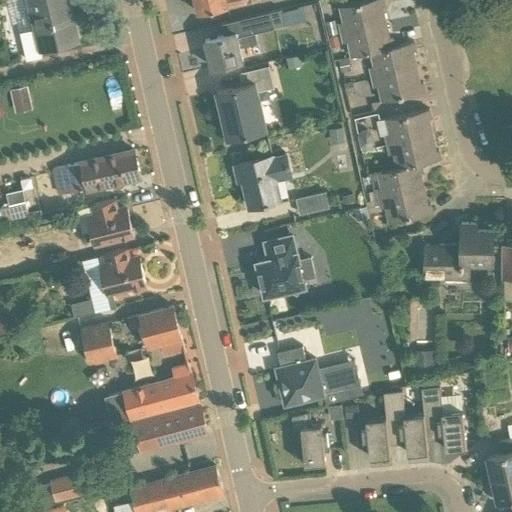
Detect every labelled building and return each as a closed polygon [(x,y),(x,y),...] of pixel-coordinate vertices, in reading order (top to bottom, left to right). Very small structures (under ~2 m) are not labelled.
[(20,33),(27,60),(43,56),(41,49),(79,40),(69,0),(29,0),(36,29),(20,33)] [(195,0),(199,13),(253,0),(195,0)] [(342,32),(386,22),(381,0),(368,0),(340,7),(343,22),(340,23),(342,32)] [(212,67),(243,60),(240,47),(259,43),(256,33),(285,26),(281,10),(222,24),(225,35),(206,40),(212,67)] [(336,20),(326,22),(329,36),(339,33),(336,20)] [(386,22),(342,32),(344,43),(348,42),(352,57),(372,52),(371,51),(392,46),(386,22)] [(330,38),(332,47),(339,46),(337,37),(330,38)] [(371,51),(372,52),(375,66),(371,67),(373,77),(417,67),(412,42),(392,46),(371,51)] [(301,55),(286,58),(288,68),(303,65),(301,55)] [(349,58),(340,60),(343,72),(352,70),(349,58)] [(258,92),(275,88),(270,66),(240,73),(243,85),(218,91),(229,137),(267,128),(258,92)] [(423,92),(417,67),(373,77),(375,86),(380,85),(384,101),(423,92)] [(353,81),(345,83),(347,93),(355,91),(353,81)] [(10,90),(14,105),(31,101),(28,86),(10,90)] [(390,144),(433,135),(427,110),(388,118),(391,133),(388,134),(390,144)] [(331,142),(345,140),(343,127),(330,128),(331,142)] [(362,131),(359,135),(362,147),(368,149),(373,149),(375,145),(373,133),(368,130),(362,131)] [(433,135),(390,144),(392,154),(396,154),(399,168),(399,169),(419,164),(439,160),(433,135)] [(59,194),(89,188),(105,184),(107,188),(114,191),(117,191),(121,189),(125,184),(125,180),(141,176),(135,150),(83,162),(53,169),(59,194)] [(275,180),(292,176),(287,154),(274,157),(274,156),(235,165),(239,182),(245,180),(251,208),(265,204),(266,206),(281,202),(275,180)] [(399,169),(399,168),(379,172),(382,188),(378,189),(380,199),(425,189),(419,164),(399,169)] [(430,213),(425,189),(380,199),(382,208),(387,207),(390,222),(430,213)] [(374,191),(365,193),(367,202),(374,200),(376,200),(374,191)] [(326,192),(296,199),(300,214),(329,207),(326,192)] [(353,194),(342,196),(344,205),(355,202),(353,194)] [(119,212),(116,199),(93,205),(96,217),(89,219),(96,244),(135,235),(128,209),(119,212)] [(368,206),(370,215),(377,213),(374,200),(367,202),(368,206)] [(0,208),(4,222),(29,215),(25,201),(0,208)] [(370,218),(367,206),(354,209),(357,220),(369,218),(370,218)] [(462,242),(427,242),(427,276),(463,277),(463,267),(465,267),(465,262),(493,263),(494,229),(478,229),(478,222),(462,222),(462,242)] [(293,235),(266,242),(270,259),(258,262),(265,295),(290,289),(297,294),(301,287),(306,286),(304,279),(316,276),(311,257),(300,260),(298,253),(297,253),(293,235)] [(387,240),(378,243),(381,256),(390,253),(387,240)] [(131,261),(128,248),(105,254),(108,266),(102,268),(108,293),(147,284),(140,258),(131,261)] [(166,354),(186,349),(175,306),(131,318),(133,326),(144,323),(150,346),(163,343),(166,354)] [(108,322),(82,329),(90,362),(117,356),(108,322)] [(299,396),(301,401),(325,395),(325,393),(362,384),(358,367),(321,376),(316,358),(307,360),(303,346),(278,352),(284,376),(279,377),(285,400),(299,396)] [(434,372),(435,350),(415,349),(414,372),(434,372)] [(199,399),(189,363),(174,367),(176,377),(125,391),(132,417),(199,399)] [(428,440),(440,439),(445,438),(446,450),(467,448),(463,409),(443,411),(440,387),(422,389),(425,413),(428,440)] [(390,444),(402,443),(407,442),(408,454),(429,452),(428,440),(425,413),(404,415),(402,391),(384,393),(387,417),(390,444)] [(344,418),(343,405),(343,404),(329,405),(329,419),(331,419),(344,418)] [(126,454),(155,446),(208,432),(201,405),(120,427),(126,454)] [(346,406),(347,418),(359,417),(358,405),(346,406)] [(293,415),(294,430),(302,429),(306,465),(326,462),(325,451),(330,450),(328,431),(323,431),(322,424),(312,425),(310,411),(293,415)] [(362,427),(364,447),(369,446),(371,458),(391,456),(390,444),(387,417),(367,419),(367,427),(362,427)] [(490,479),(490,480),(511,474),(511,437),(507,438),(510,451),(489,456),(489,454),(487,455),(490,466),(487,467),(490,479)] [(136,507),(118,511),(117,511),(172,511),(171,507),(224,493),(217,466),(131,489),(136,507)] [(95,492),(89,469),(50,479),(57,503),(95,492)] [(511,474),(490,480),(493,492),(496,492),(498,503),(500,503),(499,501),(511,498),(511,474)]
